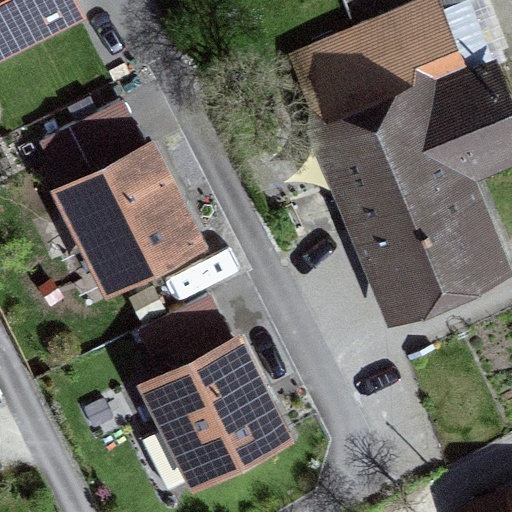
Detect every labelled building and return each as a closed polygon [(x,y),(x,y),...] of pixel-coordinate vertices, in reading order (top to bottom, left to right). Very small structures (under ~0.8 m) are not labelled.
[(0,0),(0,45),(77,7),(73,0),(0,0)] [(402,292),(482,259),(439,155),(511,124),(511,118),(490,65),(415,96),(395,47),(315,80),(402,292)] [(121,272),(194,236),(148,145),(64,187),(91,240),(102,234),(121,272)] [(281,430),(235,339),(151,381),(178,434),(189,428),(209,466),(281,430)] [(511,511),(511,490),(472,504),(475,511),(511,511)]
